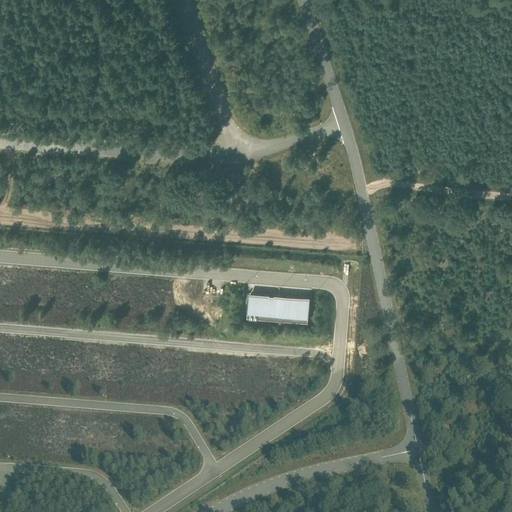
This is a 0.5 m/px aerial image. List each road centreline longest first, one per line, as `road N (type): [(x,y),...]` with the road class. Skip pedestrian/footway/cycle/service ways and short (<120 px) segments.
road 1 (track): [(0,216),(373,246)]
road 2 (track): [(359,182),(511,196)]
